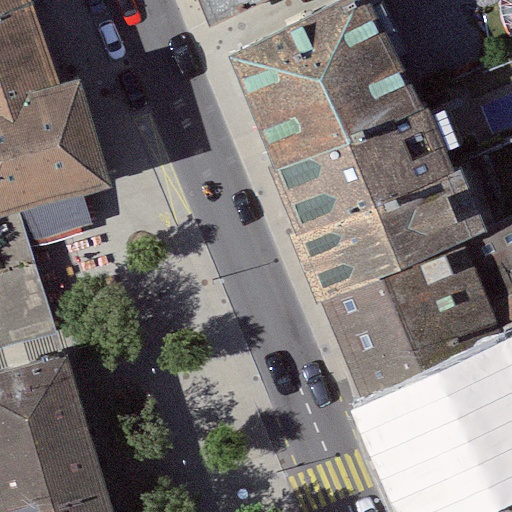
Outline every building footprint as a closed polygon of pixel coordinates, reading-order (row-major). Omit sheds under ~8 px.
[(0,0),(0,11),(29,0),(0,0)] [(0,96),(67,77),(41,0),(29,0),(0,11),(0,96)] [(207,0),(214,14),(242,0),(207,0)] [(274,156),(419,93),(373,0),(314,0),(228,44),(274,156)] [(89,71),(67,77),(0,96),(0,210),(24,203),(89,185),(118,177),(89,71)] [(295,223),(454,159),(424,90),(419,93),(274,156),(270,158),(295,223)] [(469,237),(494,224),(465,155),(454,159),(295,223),(289,225),(315,292),(320,292),(469,237)] [(0,343),(59,329),(52,304),(24,203),(0,210),(0,343)] [(511,336),(511,216),(494,224),(469,237),(511,337),(511,336)] [(365,400),(511,337),(469,237),(320,292),(365,400)] [(511,336),(511,337),(365,400),(369,410),(414,511),(450,511),(511,482),(511,336)] [(17,365),(58,511),(116,511),(71,350),(17,365)] [(58,511),(17,365),(0,370),(0,508),(1,511),(58,511)]
